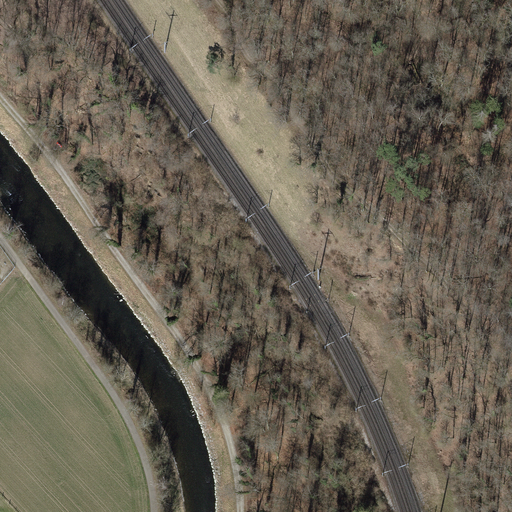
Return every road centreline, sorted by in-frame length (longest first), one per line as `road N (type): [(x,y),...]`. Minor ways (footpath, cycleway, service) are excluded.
road 1 (track): [(511,387),(440,275),(324,166),(275,78),(236,42),(232,17),(217,0)]
road 2 (track): [(240,511),(232,441),(201,372),(0,95)]
road 3 (track): [(0,236),(133,429),(153,511)]
